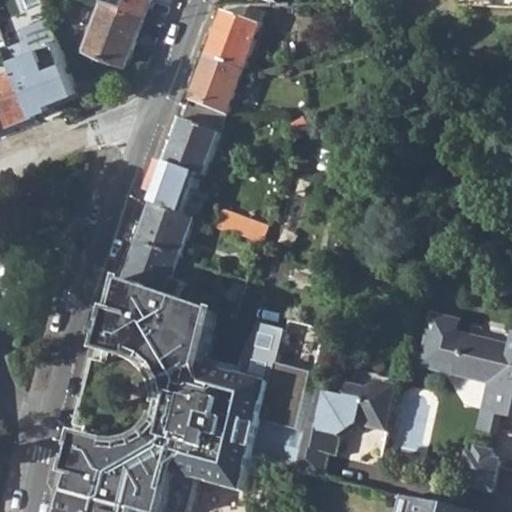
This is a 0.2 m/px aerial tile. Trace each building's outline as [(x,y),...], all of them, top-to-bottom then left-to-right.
[(105,0),(87,48),(129,64),(147,16),(105,0)] [(105,0),(147,16),(152,0),(105,0)] [(209,57),(247,72),(268,16),(260,13),(249,13),(249,7),(227,7),(209,57)] [(28,38),(8,46),(16,66),(35,113),(83,94),(51,16),(23,27),(28,38)] [(0,119),(3,127),(35,113),(16,66),(12,57),(8,60),(5,53),(0,54),(0,119)] [(193,103),(230,116),(247,72),(209,57),(193,103)] [(191,108),(168,169),(196,179),(194,184),(204,187),(228,122),(191,108)] [(154,206),(181,217),(194,184),(196,179),(168,169),(158,165),(148,192),(158,196),(154,206)] [(140,245),(184,260),(197,222),(181,217),(154,206),(140,245)] [(217,229),(264,246),(270,230),(223,212),(217,229)] [(127,282),(181,303),(183,295),(187,285),(185,284),(187,278),(201,277),(204,268),(193,264),(184,260),(140,245),(127,282)] [(209,359),(219,317),(191,307),(181,303),(127,282),(117,314),(113,313),(102,350),(134,359),(136,352),(150,358),(163,370),(171,384),(174,394),(175,400),(174,408),(167,408),(164,417),(163,420),(170,423),(166,431),(158,439),(152,444),(140,450),(123,454),(108,452),(110,446),(83,438),(79,437),(69,475),(71,476),(67,494),(88,500),(129,511),(193,511),(201,482),(246,495),(252,475),(267,479),(273,460),(271,459),(273,451),(295,457),(302,431),(326,331),(290,321),(287,331),(264,325),(248,357),(245,368),(278,376),(275,384),(207,367),(209,359)] [(194,300),(183,295),(181,303),(191,307),(194,300)] [(504,378),(506,391),(505,396),(500,398),(498,409),(501,413),(501,415),(511,417),(511,363),(506,353),(471,345),(462,342),(456,330),(458,324),(438,319),(427,361),(464,370),(465,364),(504,378)] [(462,342),(471,345),(506,353),(511,363),(511,349),(474,340),(477,329),(468,326),(458,324),(456,330),(462,342)] [(167,399),(167,408),(174,408),(175,400),(174,394),(171,384),(163,370),(150,358),(136,352),(134,359),(146,365),(156,373),(163,385),(166,394),(167,399)] [(245,368),(209,359),(207,367),(275,384),(278,376),(245,368)] [(425,371),(480,385),(491,387),(486,411),(501,415),(501,413),(498,409),(500,398),(505,396),(506,391),(504,378),(465,364),(464,370),(427,361),(425,371)] [(364,429),(394,436),(400,408),(404,390),(386,386),(373,392),(354,386),(350,401),(322,393),(311,434),(308,447),(302,468),(301,472),(328,479),(329,479),(335,454),(344,457),(345,452),(348,438),(364,429)] [(122,446),(110,446),(108,452),(123,454),(140,450),(152,444),(158,439),(166,431),(170,423),(163,420),(161,424),(157,428),(147,437),(139,442),(135,444),(122,446)] [(311,434),(302,431),(295,457),(273,451),(271,459),(273,460),(302,468),(308,447),(311,434)] [(475,442),(472,453),(496,459),(498,448),(475,442)] [(496,459),(472,453),(465,481),(496,489),(503,460),(496,459)] [(461,511),(378,491),(372,511),(461,511)] [(93,511),(86,510),(88,500),(67,494),(64,511),(93,511)]
